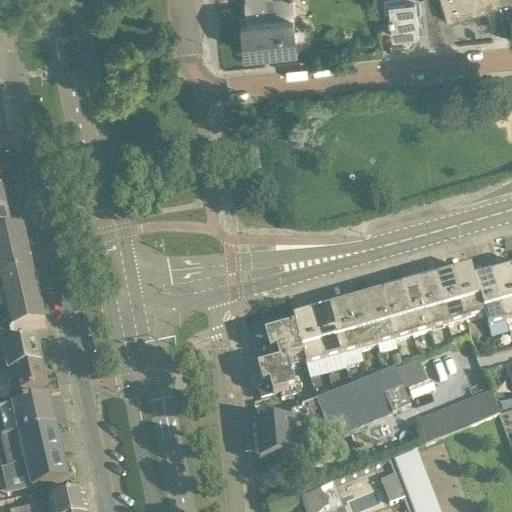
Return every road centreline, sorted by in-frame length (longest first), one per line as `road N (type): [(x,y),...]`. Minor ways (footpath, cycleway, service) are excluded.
road 1 (secondary): [(47,0),(114,306)]
road 2 (unclassified): [(204,79),(222,84),(511,55)]
road 3 (secondary): [(134,276),(77,0)]
road 4 (unclassified): [(8,54),(61,314)]
road 5 (residential): [(237,511),(211,298)]
road 6 (secondary): [(114,306),(153,511)]
road 7 (residential): [(61,314),(105,511)]
road 8 (secondary): [(179,511),(141,313)]
road 9 (unclassified): [(321,262),(511,210)]
road 10 (unclassified): [(321,262),(201,267)]
